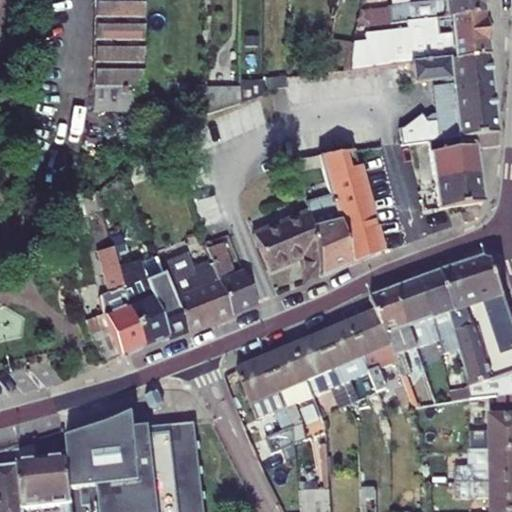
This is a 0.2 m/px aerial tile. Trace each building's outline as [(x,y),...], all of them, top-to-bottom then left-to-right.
[(93,0),(93,106),(142,107),(141,0),(93,0)] [(404,23),(482,15),(480,0),(437,0),(437,3),(425,4),(386,7),(386,9),(364,12),(366,27),(404,23)] [(347,72),(400,65),(408,64),(487,57),(482,15),(404,23),(405,29),(363,34),(364,44),(351,46),(348,58),(347,72)] [(355,28),(353,36),(363,34),(405,29),(404,23),(366,27),(355,28)] [(353,36),(351,43),(351,46),(364,44),(363,34),(353,36)] [(244,47),(256,47),(256,37),(244,37),(244,47)] [(351,43),(330,40),(324,76),(347,72),(348,58),(351,46),(351,43)] [(438,142),(495,136),(487,57),(408,64),(410,85),(441,81),(450,80),(450,86),(442,87),(432,88),(438,142)] [(203,75),(192,74),(192,88),(203,88),(203,75)] [(286,81),(265,84),(266,95),(288,92),(286,81)] [(238,106),(239,87),(203,88),(203,117),(238,106)] [(192,88),(192,124),(203,117),(203,88),(192,88)] [(473,152),(493,149),(496,149),(495,136),(428,144),(429,154),(434,183),(477,176),(473,152)] [(307,212),(310,228),(318,279),(379,255),(352,154),(297,160),(300,173),(323,169),(330,195),(306,203),(307,212)] [(438,212),(481,205),(477,176),(434,183),(438,212)] [(95,194),(81,199),(84,216),(100,211),(95,194)] [(101,204),(110,201),(108,194),(99,196),(101,204)] [(267,274),(299,260),(303,286),(318,279),(310,228),(307,212),(250,234),(267,274)] [(205,244),(207,249),(216,277),(231,271),(220,244),(213,247),(211,241),(205,244)] [(169,258),(165,248),(153,252),(158,263),(169,258)] [(91,341),(102,365),(121,357),(144,348),(121,290),(123,289),(118,273),(111,249),(94,253),(107,294),(100,296),(103,314),(83,322),(91,341)] [(203,264),(164,279),(186,333),(231,314),(218,281),(216,277),(207,249),(198,253),(203,264)] [(511,351),(511,324),(493,266),(485,263),(441,278),(456,317),(450,319),(461,352),(465,366),(473,401),(498,398),(511,397),(511,374),(492,381),(490,375),(486,361),(475,328),(489,324),(499,357),(511,351)] [(123,289),(121,290),(144,348),(168,339),(145,281),(139,265),(118,273),(123,289)] [(231,271),(216,277),(218,281),(233,276),(231,271)] [(233,276),(218,281),(231,314),(256,305),(243,272),(233,276)] [(145,281),(168,339),(168,340),(186,333),(164,279),(162,274),(145,281)] [(461,352),(450,319),(456,317),(441,278),(421,285),(436,325),(441,342),(446,356),(461,352)] [(417,350),(441,342),(436,325),(421,285),(397,294),(409,334),(411,333),(417,350)] [(417,350),(411,333),(409,334),(397,294),(370,303),(376,315),(376,316),(392,350),(397,365),(402,379),(407,378),(409,377),(402,356),(417,350)] [(378,373),(397,365),(392,350),(376,316),(376,315),(347,326),(368,377),(376,397),(386,393),(378,373)] [(486,361),(499,357),(489,324),(475,328),(486,361)] [(358,404),(350,384),(368,377),(347,326),(320,338),(349,408),(358,404)] [(331,392),(339,412),(349,408),(320,338),(292,350),(313,400),(331,392)] [(303,427),(295,407),(313,400),(292,350),(264,361),(294,431),(295,447),(306,443),(303,427)] [(272,457),(295,447),(294,431),(264,361),(238,372),(238,371),(235,372),(256,423),(276,415),(284,434),(265,442),(272,457)] [(492,381),(511,374),(511,367),(490,375),(492,381)] [(413,409),(418,408),(407,378),(402,379),(413,409)] [(153,412),(159,411),(161,405),(157,395),(144,400),(148,409),(153,412)] [(511,452),(511,397),(498,398),(497,421),(490,421),(490,434),(468,434),(468,453),(511,452)] [(108,443),(81,450),(87,504),(87,511),(201,511),(194,439),(130,445),(129,433),(108,443)] [(65,460),(70,506),(87,504),(81,450),(65,454),(65,460)] [(455,470),(455,486),(511,485),(511,452),(468,453),(468,470),(455,470)] [(23,511),(58,507),(58,511),(70,511),(70,506),(65,460),(0,466),(0,511),(23,511)] [(318,484),(303,484),(303,493),(318,493),(318,484)] [(455,501),(490,501),(490,511),(511,511),(511,485),(455,486),(455,501)] [(303,493),(298,493),(299,511),(329,511),(329,493),(318,493),(303,493)] [(360,511),(376,511),(375,494),(359,494),(360,511)]
